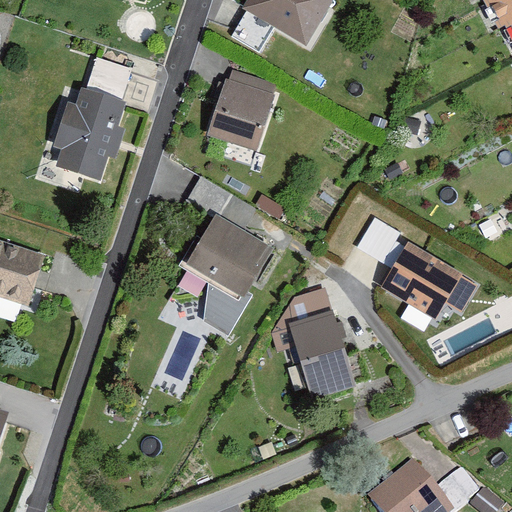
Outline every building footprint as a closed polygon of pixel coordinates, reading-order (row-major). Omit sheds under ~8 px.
[(332,0),(247,0),(244,6),(307,43),(332,0)] [(511,0),(494,0),(511,36),(511,0)] [(230,77),(226,75),(207,133),(257,148),(278,83),(233,69),(230,77)] [(126,98),(83,84),(77,101),(68,98),(53,144),(61,147),(56,163),(100,177),(108,153),(116,155),(126,125),(118,123),(126,98)] [(273,243),(217,210),(187,261),(244,293),(273,243)] [(375,256),(383,261),(401,231),(375,216),(358,245),(375,256)] [(463,271),(407,239),(380,285),(436,317),(445,300),(463,311),(479,283),(462,273),(463,271)] [(45,255),(0,240),(0,294),(29,304),(45,255)] [(289,320),(333,306),(326,286),(296,295),(271,331),(277,350),(296,345),(289,320)] [(333,306),(289,320),(296,345),(311,396),(356,383),(333,306)] [(0,404),(0,438),(9,407),(0,404)] [(452,511),(453,511),(414,465),(371,501),(380,511),(452,511)] [(486,487),(472,503),(481,511),(498,511),(505,505),(486,487)]
